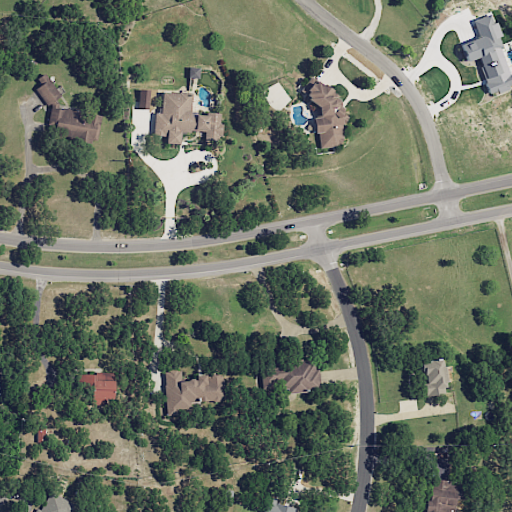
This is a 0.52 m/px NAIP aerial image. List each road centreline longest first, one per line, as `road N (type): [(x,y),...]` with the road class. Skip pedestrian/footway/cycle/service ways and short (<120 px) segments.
road 1 (tertiary): [(511,181),(190,243),(110,247),(0,236)]
road 2 (tertiary): [(0,265),(83,275),(163,272),(511,210)]
road 3 (residential): [(360,511),(370,390),(315,223)]
road 4 (residential): [(453,222),(417,100),(302,0)]
